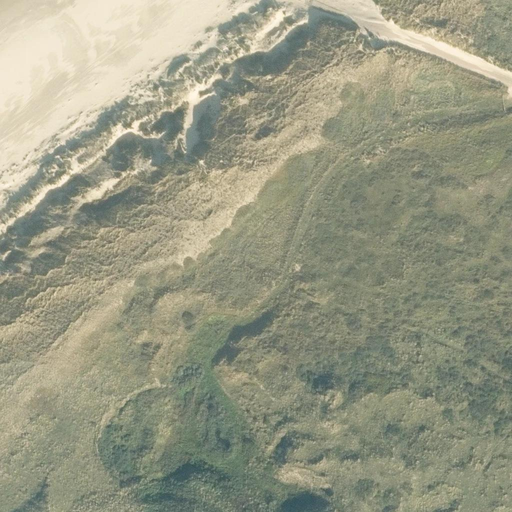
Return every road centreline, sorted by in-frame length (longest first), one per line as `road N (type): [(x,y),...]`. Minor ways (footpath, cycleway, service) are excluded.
road 1 (track): [(0,176),(262,0)]
road 2 (track): [(511,103),(441,112),(328,166)]
road 3 (unclassified): [(511,82),(343,13)]
